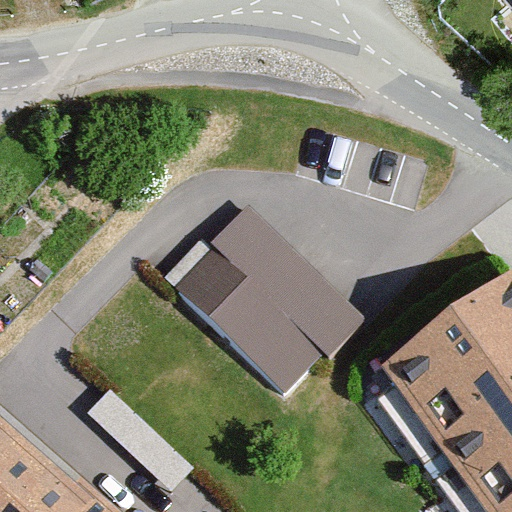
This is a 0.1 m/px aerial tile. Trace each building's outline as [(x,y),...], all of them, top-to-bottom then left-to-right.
[(354,319),(243,213),(176,284),(287,389),(354,319)] [(511,511),(511,288),(390,374),(486,511),(511,511)] [(178,483),(196,461),(112,393),(93,416),(178,483)] [(75,511),(90,494),(0,419),(0,511),(75,511)] [(112,511),(90,494),(75,511),(112,511)]
